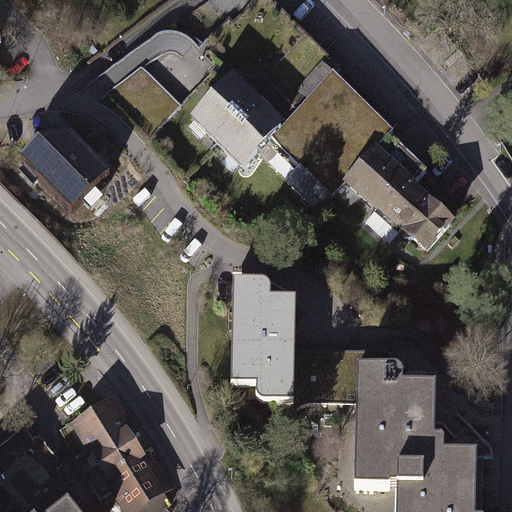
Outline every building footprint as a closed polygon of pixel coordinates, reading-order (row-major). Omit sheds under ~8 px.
[(229,78),(190,119),(243,170),(272,138),(284,126),(332,76),(338,69),(267,0),(211,0),(207,4),(226,22),(198,49),(229,78)] [(181,106),(142,68),(107,93),(151,138),(181,106)] [(272,138),(333,198),(347,183),(390,139),(394,136),(332,76),(284,126),(272,138)] [(40,141),(21,160),(73,212),(110,176),(73,138),(40,141)] [(390,139),(347,183),(426,254),(455,222),(416,187),(429,173),(390,139)] [(401,492),(404,382),(397,382),(397,351),(294,350),(294,296),(270,296),(270,281),(235,280),(234,391),(259,391),(259,405),(360,406),(359,492),(401,492)] [(404,382),(401,492),(400,511),(481,511),(482,451),(438,451),(439,383),(404,382)] [(117,398),(71,426),(123,511),(167,511),(173,509),(166,497),(175,491),(117,398)] [(79,511),(71,502),(57,511),(79,511)]
